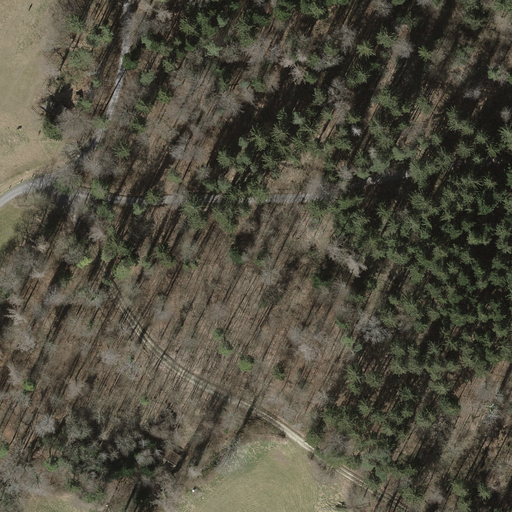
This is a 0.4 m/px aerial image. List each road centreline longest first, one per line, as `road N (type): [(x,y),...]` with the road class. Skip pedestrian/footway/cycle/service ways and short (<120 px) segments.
road 1 (track): [(128,0),(112,106),(85,154),(46,179),(65,192),(140,202),(311,198),(411,171),(511,164)]
road 2 (track): [(405,511),(238,399),(180,374),(144,342),(65,192)]
